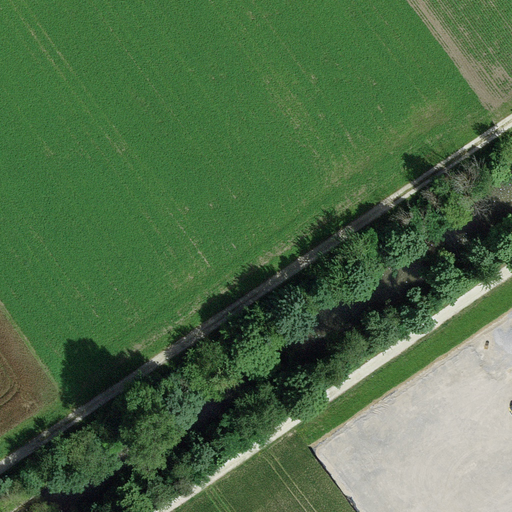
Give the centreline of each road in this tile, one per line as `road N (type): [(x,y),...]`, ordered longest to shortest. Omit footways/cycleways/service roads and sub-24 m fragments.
road 1 (track): [(0,467),(511,120)]
road 2 (track): [(156,511),(511,267)]
